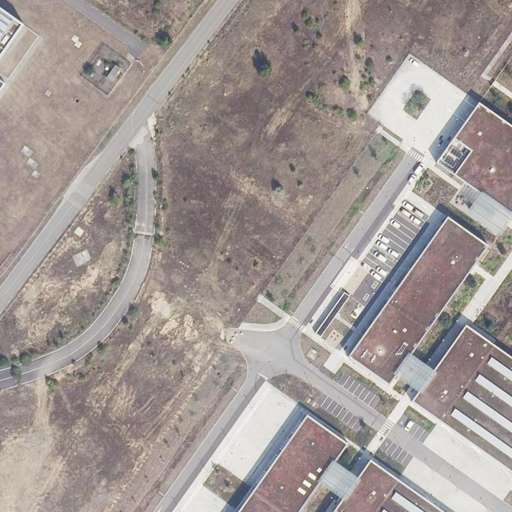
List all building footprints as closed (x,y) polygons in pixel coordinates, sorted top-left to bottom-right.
[(0,50),(21,18),(0,3),(0,50)] [(111,83),(120,69),(113,65),(104,78),(111,83)] [(437,162),(509,213),(511,209),(511,129),(477,104),(437,162)] [(490,246),(447,217),(348,357),(387,387),(490,246)] [(511,360),(465,326),(412,404),(511,475),(511,360)] [(236,511),(297,511),(345,444),(305,415),(236,511)] [(436,500),(450,481),(414,457),(401,476),(436,500)] [(441,511),(368,460),(331,511),(441,511)]
